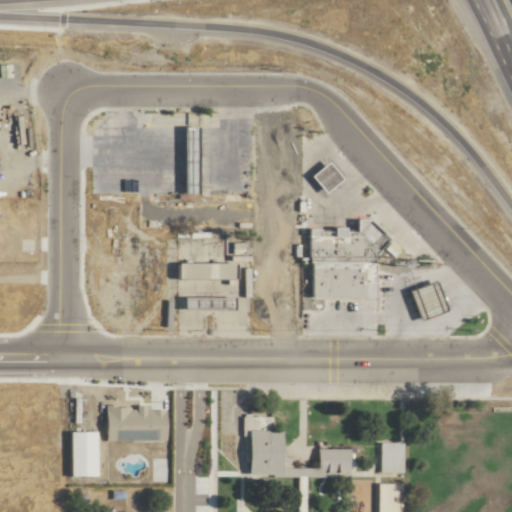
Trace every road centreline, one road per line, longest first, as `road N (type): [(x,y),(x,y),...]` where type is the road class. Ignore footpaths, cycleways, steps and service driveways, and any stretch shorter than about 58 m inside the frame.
road 1 (motorway): [(0,16),(243,29),(313,45),(420,104),(511,210)]
road 2 (tertiary): [(491,277),(352,125),(303,87),(104,84),(64,96)]
road 3 (tertiary): [(327,358),(60,357)]
road 4 (tertiary): [(64,96),(54,123),(60,357)]
road 5 (tertiary): [(511,350),(478,358),(327,358)]
